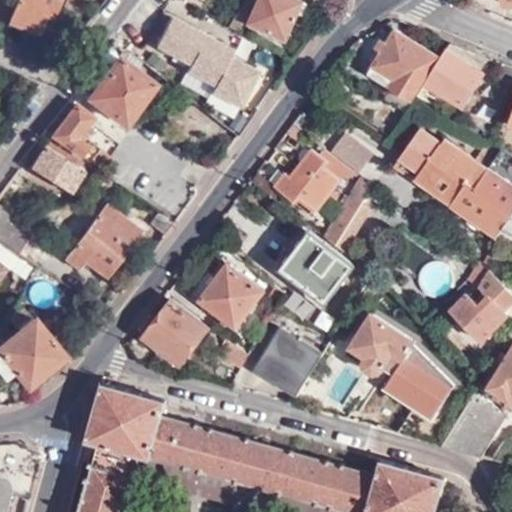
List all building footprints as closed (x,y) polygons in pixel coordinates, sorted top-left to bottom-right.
[(20,0),(13,18),(40,30),(47,12),(55,15),(61,0),(20,0)] [(232,0),(228,8),(239,12),(245,1),(242,0),(232,0)] [(300,0),(245,0),(245,1),(239,12),(237,15),(246,19),(287,37),(303,1),(300,0)] [(231,26),(241,32),(246,19),(237,15),(231,26)] [(171,18),(156,46),(191,64),(187,71),(216,85),(212,91),(240,106),(259,72),(230,57),(233,51),(171,18)] [(411,100),(437,55),(394,30),(386,44),(381,40),(376,48),(382,52),(368,75),(411,100)] [(480,72),(490,57),(451,41),(445,52),(480,72)] [(483,75),(480,72),(445,52),(427,84),(463,106),(483,75)] [(152,87),(118,59),(88,97),(123,124),(152,87)] [(511,81),(511,65),(504,63),(500,76),(511,81)] [(94,119),(77,105),(54,135),(104,169),(112,156),(91,142),(89,147),(78,139),(86,128),(91,131),(96,125),(91,122),(94,119)] [(419,179),(454,204),(454,203),(471,178),(479,184),(489,168),(462,149),(458,155),(423,131),(404,159),(423,172),(419,179)] [(346,135),(334,152),(361,173),(373,155),(346,135)] [(71,192),(88,163),(50,137),(31,168),(71,192)] [(454,203),(454,204),(500,236),(504,229),(509,233),(511,228),(511,152),(502,147),(489,168),(479,184),(471,178),(454,203)] [(302,197),(318,210),(341,181),(325,168),(329,162),(314,150),(292,178),(287,174),(277,187),(297,202),(302,197)] [(400,166),(419,179),(423,172),(404,159),(400,166)] [(364,176),(327,239),(337,247),(338,247),(363,205),(375,183),(364,176)] [(363,205),(338,247),(346,254),(372,211),(363,205)] [(141,231),(107,206),(66,258),(79,268),(85,261),(106,277),(141,231)] [(0,241),(19,254),(28,238),(3,220),(6,216),(0,212),(0,241)] [(149,227),(164,238),(175,225),(160,213),(149,227)] [(275,263),(282,270),(310,234),(301,227),(275,263)] [(310,234),(282,270),(327,303),(354,266),(310,234)] [(511,265),(511,254),(502,248),(498,256),(511,265)] [(489,270),(492,265),(482,259),(469,280),(480,286),(489,270)] [(25,285),(35,265),(27,260),(19,275),(25,285)] [(204,301),(228,267),(224,264),(214,277),(210,274),(196,294),(204,301)] [(373,275),(361,265),(347,286),(360,295),(373,275)] [(264,292),(228,267),(204,301),(239,327),(264,292)] [(511,300),(511,290),(489,270),(480,286),(489,295),(480,305),(468,293),(453,309),(483,339),(509,313),(505,308),(511,300)] [(282,294),(276,288),(269,298),(277,304),(282,294)] [(210,330),(174,303),(148,338),(183,365),(210,330)] [(19,392),(24,388),(64,356),(34,319),(32,322),(21,308),(12,324),(17,332),(0,346),(0,378),(5,384),(10,380),(19,392)] [(415,342),(372,314),(352,347),(367,357),(365,360),(367,367),(371,370),(377,372),(387,367),(392,359),(400,364),(403,358),(405,359),(415,342)] [(256,370),(298,396),(323,354),(277,325),(272,334),(275,337),(256,370)] [(248,355),(227,339),(220,354),(242,367),(248,355)] [(511,354),(511,356),(503,350),(493,367),(501,373),(491,388),(510,400),(511,396),(511,354)] [(24,388),(28,395),(68,362),(64,356),(24,388)] [(433,511),(443,478),(103,384),(64,511),(125,511),(141,456),(345,511),(433,511)] [(443,446),(483,457),(509,415),(475,395),(443,446)] [(0,508),(4,494),(31,498),(41,460),(20,442),(0,443),(0,508)] [(345,511),(141,456),(125,511),(147,511),(155,483),(237,507),(236,511),(345,511)]
